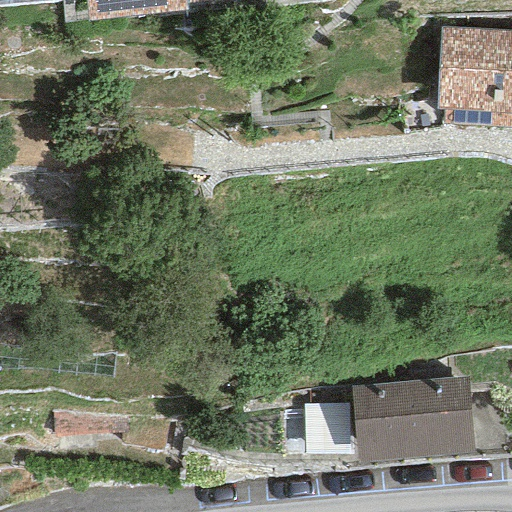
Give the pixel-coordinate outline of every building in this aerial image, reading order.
[(83,0),(86,22),(182,11),(183,15),(254,5),(253,0),(83,0)] [(511,32),(439,29),(434,110),(442,110),(441,123),(511,127),(511,32)] [(188,181),(128,179),(128,197),(188,200),(188,181)] [(465,376),(349,387),(356,465),(472,454),(465,376)] [(346,404),(303,405),(303,454),(347,454),(346,404)] [(78,415),(55,411),(54,438),(131,433),(130,417),(78,415)]
